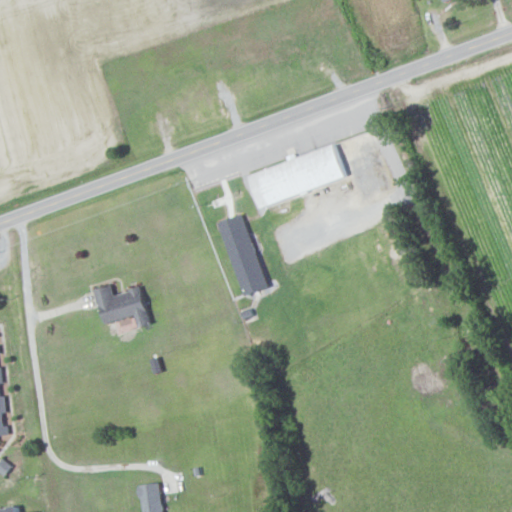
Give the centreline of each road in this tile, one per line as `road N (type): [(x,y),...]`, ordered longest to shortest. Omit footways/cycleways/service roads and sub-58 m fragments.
road 1 (secondary): [(0,226),(364,93)]
road 2 (residential): [(20,220),(42,428)]
road 3 (secondary): [(364,93),(511,34)]
